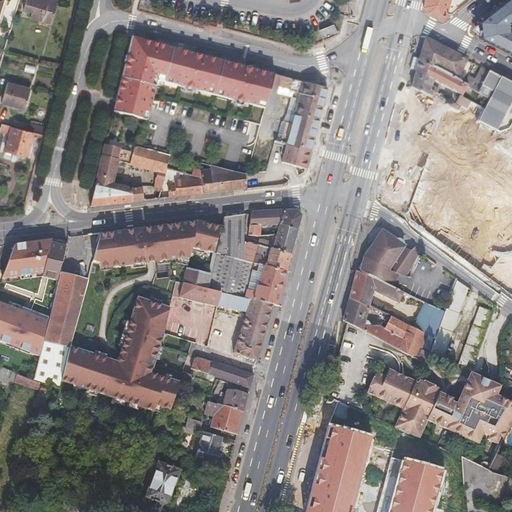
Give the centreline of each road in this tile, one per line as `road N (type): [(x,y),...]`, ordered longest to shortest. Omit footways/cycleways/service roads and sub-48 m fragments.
road 1 (primary): [(326,196),(242,511)]
road 2 (primary): [(271,511),(356,201)]
road 3 (secondary): [(372,25),(347,49),(302,65),(132,21),(99,30)]
road 4 (secondary): [(128,216),(326,196)]
road 5 (secondary): [(356,201),(511,307)]
road 6 (primary): [(356,201),(403,25)]
road 7 (primary): [(372,25),(326,196)]
road 8 (secondary): [(99,30),(87,47),(52,181)]
road 9 (secondary): [(0,231),(128,216)]
